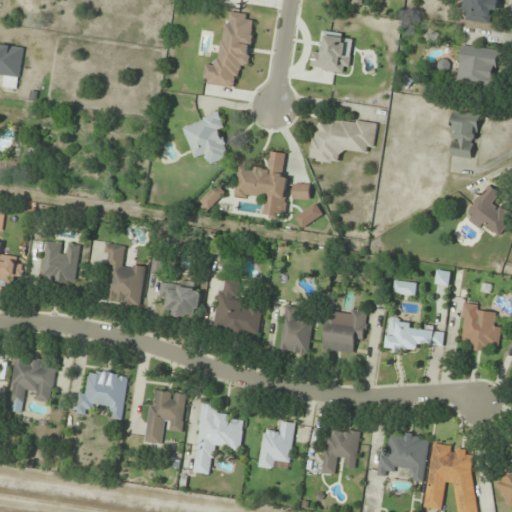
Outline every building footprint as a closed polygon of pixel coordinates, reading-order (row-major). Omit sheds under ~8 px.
[(497,23),(499,0),(463,0),(462,21),(497,23)] [(221,65),(206,64),(204,84),(236,87),(238,65),(248,66),(253,15),(226,12),(221,65)] [(354,36),(325,32),(322,52),(314,51),(312,67),(348,73),(354,36)] [(25,47),(0,42),(0,74),(4,76),(3,86),(19,89),(25,47)] [(496,87),(501,50),(462,45),(457,83),(496,87)] [(480,114),(453,111),(449,155),(476,158),(480,114)] [(183,125),(195,159),(206,156),(209,165),(230,158),(221,131),(226,129),(221,113),(183,125)] [(378,125),(317,117),(312,160),(341,163),(343,149),(375,153),(378,125)] [(236,197),(266,200),(265,216),(287,219),(291,177),(284,177),(286,153),(272,152),(270,167),(239,165),(236,197)] [(201,202),(210,210),(226,192),(217,184),(201,202)] [(511,221),(511,214),(497,203),(504,195),(489,184),(467,214),(499,238),(511,221)] [(3,241),(0,240),(0,283),(24,286),(26,258),(2,256),(3,241)] [(42,281),(77,285),(81,245),(70,244),(69,253),(63,252),(64,242),(46,241),(42,281)] [(127,246),(108,244),(105,266),(114,267),(110,303),(142,306),(146,267),(125,265),(127,246)] [(162,272),(162,258),(154,257),(153,272),(162,272)] [(260,336),(264,307),(239,304),(241,280),(222,278),(215,331),(260,336)] [(167,315),(199,319),(203,288),(162,282),(160,298),(169,299),(167,315)] [(494,325),(497,308),(465,303),(458,344),(490,350),(491,345),(500,347),(503,327),(494,325)] [(306,308),(287,306),(281,352),(309,355),(314,318),(305,317),(306,308)] [(368,310),(328,308),(325,351),(354,353),(355,343),(366,343),(368,310)] [(433,345),(435,327),(390,321),(386,349),(418,353),(419,343),(433,345)] [(9,411),(24,413),(28,392),(38,393),(37,400),(52,402),(58,368),(48,367),(49,360),(17,355),(9,411)] [(129,374),(91,370),(88,393),(80,392),(77,414),(88,415),(89,406),(114,409),(113,419),(124,420),(129,374)] [(146,442),(163,445),(165,430),(184,433),(189,393),(154,388),(146,442)] [(195,473),(214,475),(217,447),(243,449),(246,418),(222,416),(223,405),(202,403),(195,473)] [(297,423),(279,421),(277,430),(265,428),(260,467),(279,470),(280,461),(292,463),(297,423)] [(329,428),(323,473),(334,474),(336,464),(357,467),(362,432),(329,428)] [(389,457),(382,456),(379,476),(395,478),(396,468),(415,470),(414,482),(425,483),(431,436),(392,432),(389,457)] [(456,511),(473,511),(479,457),(467,455),(468,448),(433,444),(426,508),(443,510),(446,483),(459,485),(456,511)] [(511,474),(497,483),(511,511),(511,461),(511,462),(511,474)]
